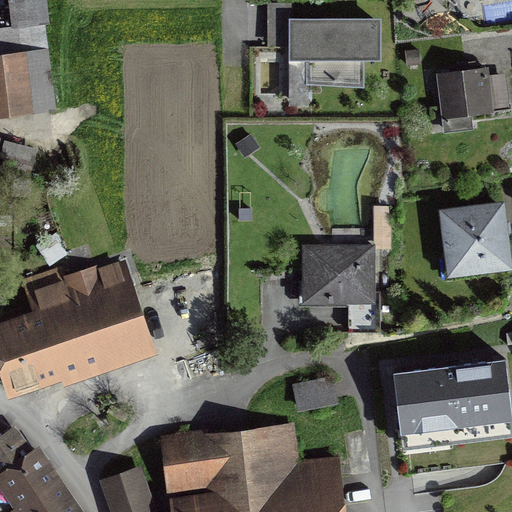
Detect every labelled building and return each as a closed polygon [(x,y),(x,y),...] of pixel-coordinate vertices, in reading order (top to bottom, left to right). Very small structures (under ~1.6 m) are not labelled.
[(0,120),(57,114),(46,27),(50,27),(46,0),(7,0),(11,28),(0,29),(0,120)] [(293,4),(268,3),(268,49),(289,49),(289,108),(309,108),(309,88),(365,88),(365,65),(382,65),(382,22),(293,22),(293,4)] [(421,68),(419,51),(405,52),(406,69),(421,68)] [(488,70),(436,76),(441,119),(435,119),(437,135),(446,134),(447,137),(471,135),(471,131),(473,131),(472,120),(494,118),(493,111),(511,109),(507,75),(489,77),(488,70)] [(262,150),(253,135),(236,145),(245,160),(262,150)] [(0,169),(29,179),(38,150),(0,138),(0,169)] [(505,205),(438,213),(447,283),(511,275),(511,268),(508,237),(511,237),(510,222),(507,222),(505,205)] [(388,230),(388,208),(372,208),(372,230),(388,230)] [(377,246),(301,247),(302,308),(348,308),(348,332),(377,332),(377,246)] [(21,281),(33,316),(0,326),(0,379),(8,404),(56,388),(62,386),(64,390),(82,384),(159,359),(125,260),(99,269),(98,267),(68,277),(64,266),(21,281)] [(450,363),(393,369),(402,448),(511,435),(511,402),(507,356),(450,363)] [(333,373),(292,382),(297,408),(339,400),(333,373)] [(208,426),(162,431),(170,511),(345,511),(339,453),(299,457),(294,420),(209,429),(208,426)] [(0,486),(13,506),(3,511),(88,511),(39,441),(31,446),(14,422),(0,431),(0,486)] [(156,511),(140,462),(100,476),(111,511),(156,511)]
